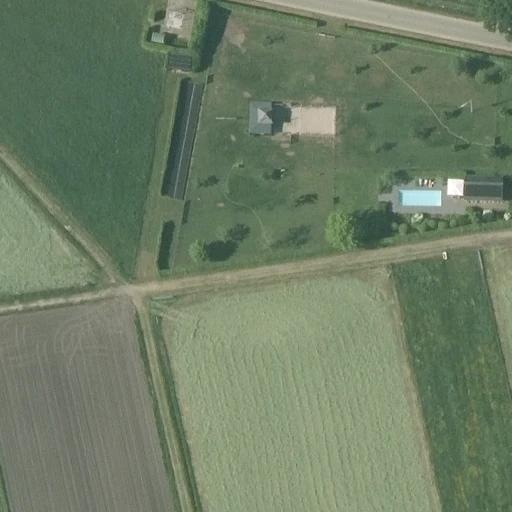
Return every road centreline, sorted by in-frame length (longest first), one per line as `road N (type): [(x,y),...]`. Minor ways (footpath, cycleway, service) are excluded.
road 1 (track): [(511,235),(0,309)]
road 2 (track): [(124,291),(141,299),(185,511)]
road 3 (unclassified): [(511,40),(314,0)]
road 4 (track): [(124,291),(0,156)]
